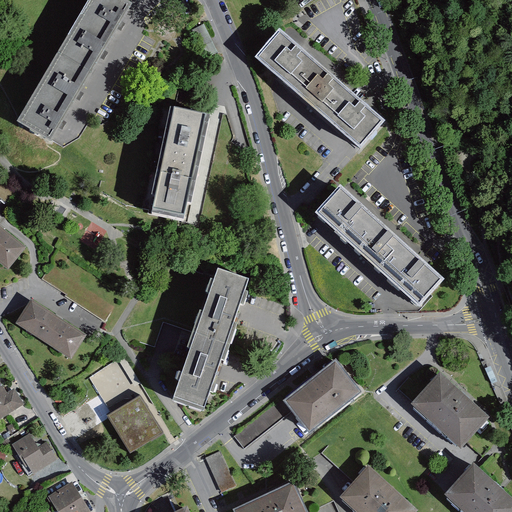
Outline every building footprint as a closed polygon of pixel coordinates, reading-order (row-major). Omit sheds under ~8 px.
[(127,0),(97,0),(22,125),(56,145),(139,7),(127,0)] [(214,43),(205,26),(193,31),(201,49),(214,43)] [(291,84),(315,60),(279,28),(256,53),(291,84)] [(214,43),(201,49),(206,61),(219,55),(214,43)] [(355,95),(315,60),(291,84),(332,121),(355,95)] [(387,124),(355,95),(332,121),(364,150),(387,124)] [(153,217),(186,224),(207,120),(174,113),(153,217)] [(347,246),(371,219),(337,189),(312,216),(347,246)] [(347,246),(390,285),(413,257),(371,219),(347,246)] [(0,224),(0,261),(11,271),(29,248),(0,224)] [(444,285),(413,257),(390,285),(420,312),(444,285)] [(174,407),(206,418),(251,284),(220,273),(174,407)] [(18,327),(74,362),(90,337),(34,302),(18,327)] [(365,396),(338,362),(286,404),(313,438),(365,396)] [(494,421),(444,376),(415,409),(465,453),(494,421)] [(0,381),(0,423),(27,406),(17,390),(9,395),(1,381),(0,381)] [(144,398),(111,419),(135,455),(168,434),(144,398)] [(255,423),(236,438),(244,448),(266,431),(264,429),(270,424),(263,415),(254,422),(255,423)] [(32,436),(14,446),(29,470),(31,469),(36,477),(61,462),(50,444),(40,449),(32,436)] [(206,456),(223,491),(237,485),(221,450),(206,456)] [(461,511),(511,511),(511,498),(478,468),(449,500),(461,511)] [(353,511),(418,511),(372,469),(358,484),(342,502),(353,511)] [(51,501),(58,511),(91,511),(75,486),(51,501)] [(307,511),(295,487),(241,511),(307,511)]
